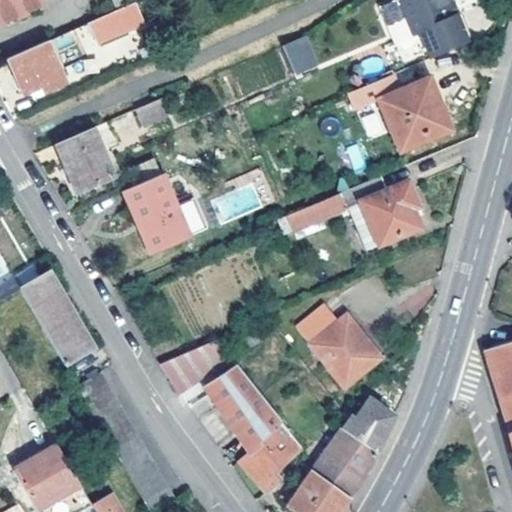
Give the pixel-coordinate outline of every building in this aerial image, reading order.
[(41,0),(0,0),(0,24),(44,6),(41,0)] [(434,56),(467,42),(454,15),(450,17),(444,3),(444,0),(404,0),(397,3),(412,35),(419,32),(430,58),(434,56)] [(98,44),(144,24),(135,2),(87,23),(98,44)] [(294,75),(319,65),(307,35),(282,45),(294,75)] [(46,41),(7,59),(24,94),(42,86),(44,92),(66,82),(46,41)] [(380,105),(400,150),(450,129),(428,79),(399,91),(393,75),(351,94),(359,114),(380,105)] [(160,98),(135,109),(143,127),(168,116),(160,98)] [(92,128),(56,144),(76,192),(112,176),(92,128)] [(131,170),(137,185),(160,175),(154,161),(131,170)] [(137,185),(122,191),(148,253),(189,236),(163,174),(160,175),(137,185)] [(380,176),(286,217),(277,220),(284,235),(292,232),(348,208),(367,251),(420,228),(413,210),(418,207),(407,181),(387,190),(380,176)] [(44,275),(20,290),(64,364),(89,350),(44,275)] [(310,344),(336,322),(324,309),(298,328),(310,344)] [(310,344),(343,388),(344,389),(345,388),(380,358),(346,314),(336,322),(310,344)] [(259,325),(241,335),(250,349),(267,338),(259,325)] [(232,360),(217,340),(187,353),(205,378),(232,360)] [(511,341),(484,350),(499,400),(509,433),(511,431),(511,341)] [(162,364),(183,393),(205,378),(187,353),(162,364)] [(300,449),(260,396),(239,369),(207,391),(248,453),(238,463),(264,494),(276,482),(271,476),(300,449)] [(100,373),(77,386),(150,511),(153,511),(176,499),(100,373)] [(354,399),(345,388),(344,389),(343,388),(333,396),(345,411),(354,399)] [(382,439),(394,415),(370,398),(356,417),(353,415),(343,429),(376,453),(382,439)] [(342,428),(311,471),(348,498),(368,468),(376,453),(343,429),(342,428)] [(82,490),(56,445),(14,469),(38,511),(76,511),(90,504),(82,490)] [(287,505),(297,511),(338,511),(348,498),(311,471),(287,505)] [(90,504),(91,505),(111,494),(102,478),(82,490),(90,504)] [(121,511),(111,494),(91,505),(95,511),(121,511)]
